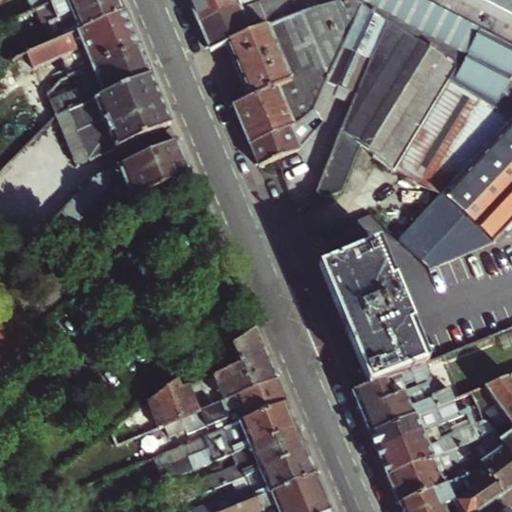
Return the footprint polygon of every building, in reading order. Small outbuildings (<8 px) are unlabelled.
[(62,0),(29,0),(34,11),(42,8),(62,0)] [(124,16),(117,0),(62,0),(42,8),(54,38),(48,41),(50,47),(124,16)] [(187,0),(198,25),(238,8),(239,10),(263,0),(187,0)] [(294,0),(263,0),(239,10),(238,8),(198,25),(210,54),(226,47),(251,37),(301,15),(294,0)] [(310,76),(334,81),(365,6),(356,0),(337,0),(301,15),(251,37),(226,47),(250,100),(310,76)] [(511,48),(455,18),(420,0),(356,0),(365,6),(389,24),(457,72),(449,85),(511,128),(511,103),(499,96),(511,72),(511,48)] [(511,0),(420,0),(455,18),(511,48),(511,0)] [(389,24),(365,6),(334,81),(332,85),(323,110),(328,126),(332,119),(342,100),(346,90),(357,98),(389,24)] [(138,50),(124,16),(50,47),(17,61),(13,66),(18,77),(62,59),(69,79),(74,77),(138,50)] [(357,98),(353,108),(341,136),(379,165),(392,175),(449,85),(457,72),(389,24),(357,98)] [(150,79),(138,50),(74,77),(80,92),(53,104),(48,91),(42,98),(52,120),(70,113),(150,79)] [(511,72),(499,96),(511,103),(511,72)] [(332,85),(334,81),(310,76),(250,100),(232,108),(248,146),(294,127),(323,110),(332,85)] [(171,128),(150,79),(70,113),(90,161),(171,128)] [(437,206),(443,201),(511,128),(449,85),(392,175),(437,206)] [(346,90),(342,100),(353,108),(357,98),(346,90)] [(328,126),(323,110),(294,127),(248,146),(258,167),(297,151),(328,126)] [(511,224),(511,128),(443,201),(489,247),(491,246),(511,224)] [(190,175),(177,145),(98,178),(61,213),(75,227),(115,188),(123,184),(130,200),(190,175)] [(437,206),(420,225),(443,246),(421,268),(426,273),(489,247),(443,201),(437,206)] [(443,246),(420,225),(401,244),(399,244),(421,268),(443,246)] [(397,287),(379,242),(373,244),(392,288),(397,287)] [(373,244),(343,258),(318,269),(368,388),(406,373),(424,366),(408,326),(413,324),(397,287),(392,288),(373,244)] [(430,364),(413,324),(408,326),(424,366),(427,365),(430,364)] [(177,384),(148,407),(157,431),(165,428),(203,413),(198,403),(213,397),(217,407),(277,384),(256,333),(231,352),(241,372),(183,393),(177,384)] [(368,436),(435,411),(451,405),(445,392),(430,399),(425,386),(428,385),(426,378),(431,376),(427,365),(424,366),(406,373),(413,390),(359,413),(368,436)] [(413,390),(406,373),(368,388),(351,395),(359,413),(413,390)] [(511,382),(487,391),(499,408),(508,421),(511,426),(511,382)] [(277,384),(217,407),(203,413),(165,428),(169,438),(188,431),(191,436),(212,429),(214,436),(287,407),(277,384)] [(170,487),(234,459),(297,432),(287,407),(214,436),(206,439),(211,454),(165,475),(170,487)] [(499,408),(488,412),(491,417),(485,419),(486,423),(489,428),(508,421),(499,408)] [(443,430),(435,411),(368,436),(376,455),(439,432),(443,430)] [(481,421),(486,423),(485,419),(491,417),(488,412),(483,414),(477,418),(468,421),(470,426),(481,421)] [(511,426),(508,421),(489,428),(486,423),(481,421),(470,426),(472,433),(475,440),(470,442),(472,446),(477,444),(493,436),(511,461),(511,426)] [(247,479),(306,453),(297,432),(234,459),(238,469),(197,487),(183,493),(185,498),(188,505),(247,479)] [(386,479),(446,456),(464,449),(472,446),(470,442),(475,440),(472,433),(443,445),(439,432),(376,455),(386,479)] [(475,463),(479,468),(501,498),(511,489),(511,461),(493,436),(477,444),(472,446),(464,449),(475,463)] [(208,511),(238,511),(252,506),(316,478),(306,453),(247,479),(253,493),(208,511)] [(398,508),(460,483),(479,468),(475,463),(454,472),(446,456),(386,479),(398,508)] [(480,511),(501,498),(479,468),(460,483),(473,511),(480,511)] [(252,506),(238,511),(330,511),(316,478),(252,506)] [(473,511),(460,483),(398,508),(399,511),(473,511)]
